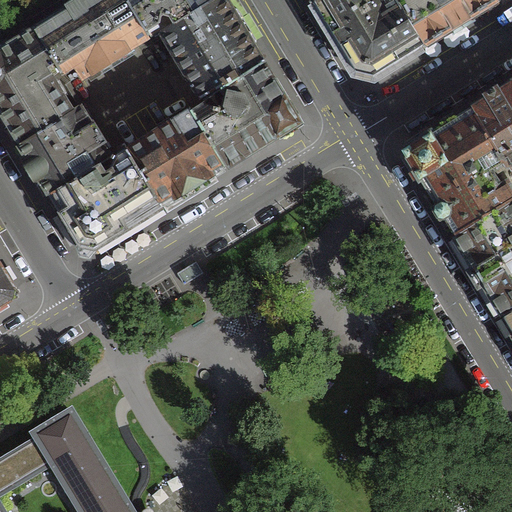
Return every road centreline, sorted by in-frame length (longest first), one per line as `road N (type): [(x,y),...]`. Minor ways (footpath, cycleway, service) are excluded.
road 1 (residential): [(77,312),(353,140)]
road 2 (residential): [(353,140),(511,401)]
road 3 (residential): [(353,140),(511,41)]
road 4 (residential): [(353,140),(268,0)]
road 5 (residential): [(0,182),(77,312)]
